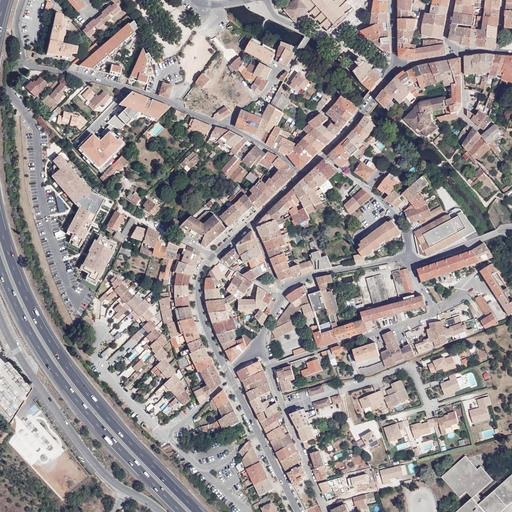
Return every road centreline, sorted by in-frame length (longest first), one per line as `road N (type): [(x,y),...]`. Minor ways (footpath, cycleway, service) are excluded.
road 1 (motorway): [(198,511),(105,415),(50,342),(0,221)]
road 2 (motorway): [(0,265),(61,381),(181,511)]
road 3 (residential): [(269,366),(431,314),(409,256)]
road 4 (residential): [(220,124),(126,86),(24,61)]
road 5 (residential): [(220,124),(263,94),(309,35),(275,16),(266,0)]
road 6 (residential): [(409,256),(401,219),(323,154)]
road 7 (residential): [(212,256),(95,182)]
road 8 (unclassified): [(126,490),(100,472),(40,386)]
road 9 (tertiary): [(278,288),(409,256)]
road 10 (residential): [(166,433),(95,356),(100,332)]
road 11 (primary): [(212,256),(198,282),(229,374)]
